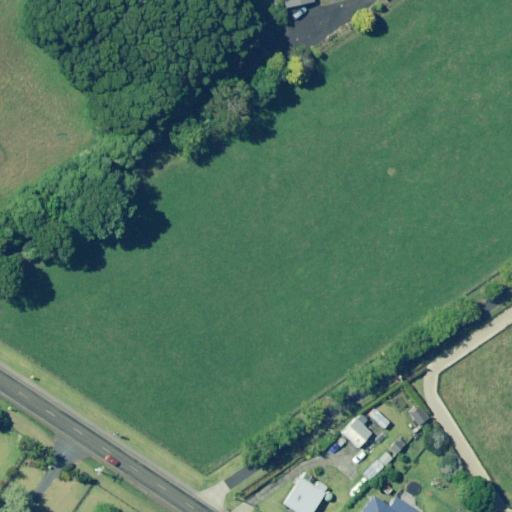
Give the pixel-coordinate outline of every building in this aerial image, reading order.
[(428,421),(422,409),(411,414),(417,427),(428,421)] [(371,435),(355,419),(342,433),(358,448),(371,435)] [(408,442),(401,437),(390,450),(398,456),(408,442)] [(314,488),(299,478),(283,505),(294,511),(313,511),(323,498),(329,502),(335,494),(317,483),(314,488)] [(388,507),(372,497),(362,511),(414,511),(394,499),(388,507)]
